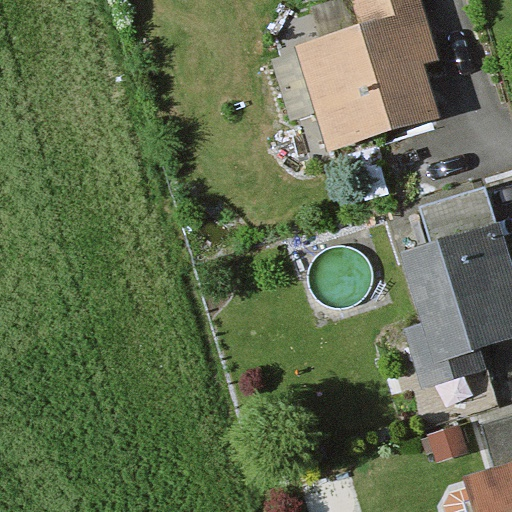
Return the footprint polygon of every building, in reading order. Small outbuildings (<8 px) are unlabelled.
[(297,68),(272,75),(294,132),(314,126),(325,161),(434,128),(418,78),(434,74),(411,0),(352,0),(348,1),(359,38),(294,58),(297,68)] [(476,202),(417,219),(429,258),(395,268),(415,334),(402,338),(421,398),(482,379),(477,364),(511,353),(511,284),(496,233),(486,237),(476,202)] [(511,426),(479,436),(488,467),(511,459),(511,426)] [(461,463),(455,438),(422,446),(428,471),(461,463)] [(511,511),(511,477),(461,493),(466,511),(511,511)]
